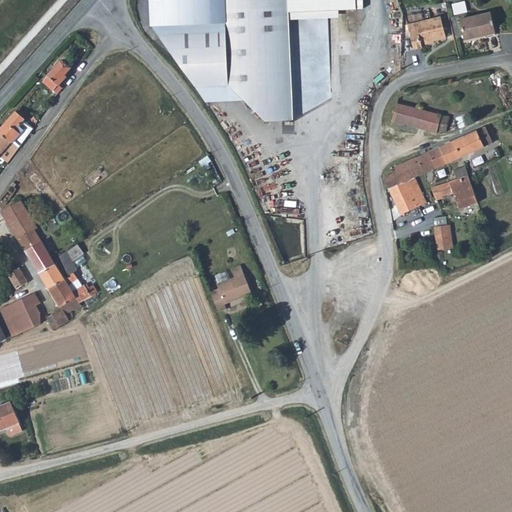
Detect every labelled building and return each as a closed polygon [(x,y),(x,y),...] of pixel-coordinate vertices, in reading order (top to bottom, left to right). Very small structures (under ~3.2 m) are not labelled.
[(150,0),(153,25),(208,102),(245,101),(265,120),(293,119),(289,19),(356,14),(356,0),(150,0)] [(469,2),(455,3),(457,17),(470,15),(469,2)] [(459,19),(464,39),(494,33),(490,12),(459,19)] [(408,21),(413,46),(421,45),(421,41),(446,36),(441,14),(408,21)] [(64,61),(61,60),(48,75),(59,85),(67,76),(65,74),(71,67),(64,61)] [(494,76),(508,109),(511,107),(511,84),(507,71),(494,76)] [(43,80),(54,90),(59,85),(48,75),(43,80)] [(441,115),(395,102),(393,110),(389,121),(437,132),(447,130),(450,116),(441,115)] [(21,123),(25,119),(15,111),(0,129),(0,130),(20,147),(23,143),(26,139),(20,134),(23,129),(19,125),(21,123)] [(20,134),(26,139),(31,132),(30,131),(21,123),(19,125),(23,129),(20,134)] [(486,126),(454,140),(461,156),(493,142),(486,126)] [(0,155),(9,146),(16,152),(20,147),(0,130),(0,155)] [(424,172),(461,156),(454,140),(416,157),(424,172)] [(409,178),(413,177),(415,176),(424,172),(416,157),(402,163),(409,178)] [(405,179),(408,185),(415,182),(413,177),(409,178),(402,163),(390,168),(393,174),(383,178),(388,187),(405,179)] [(457,179),(468,175),(467,173),(465,167),(454,171),(457,179)] [(459,209),(478,202),(468,175),(457,179),(449,182),(437,186),(431,189),(437,201),(443,199),(441,194),(450,190),(450,192),(453,191),(459,209)] [(427,202),(422,192),(420,188),(418,189),(415,182),(408,185),(405,179),(388,187),(401,214),(427,202)] [(17,189),(11,184),(4,195),(10,199),(17,189)] [(19,238),(35,229),(38,227),(21,200),(1,210),(19,238)] [(450,246),(447,224),(434,226),(438,248),(450,246)] [(19,238),(33,262),(49,252),(35,229),(19,238)] [(60,256),(68,274),(64,277),(64,278),(49,288),(61,306),(77,296),(81,303),(103,289),(99,282),(90,287),(89,285),(86,286),(85,285),(83,286),(74,292),(69,284),(79,278),(76,271),(77,270),(73,261),(85,253),(77,244),(60,256)] [(64,277),(49,252),(33,262),(49,288),(64,278),(64,277)] [(220,288),(211,291),(220,312),(228,308),(226,303),(252,293),(242,265),(232,268),(235,277),(218,283),(220,288)] [(17,287),(27,281),(19,268),(10,274),(10,276),(17,287)] [(74,292),(83,286),(79,278),(69,284),(74,292)] [(36,305),(41,303),(35,294),(1,309),(2,310),(0,310),(0,315),(4,314),(14,336),(41,323),(41,314),(40,313),(36,305)] [(51,323),(54,329),(60,326),(66,323),(70,320),(67,315),(82,305),(81,303),(77,296),(61,306),(63,309),(53,314),(57,320),(51,323)] [(53,314),(47,317),(51,323),(57,320),(53,314)] [(22,422),(13,402),(0,407),(0,431),(8,428),(10,434),(13,435),(24,430),(21,422),(22,422)]
